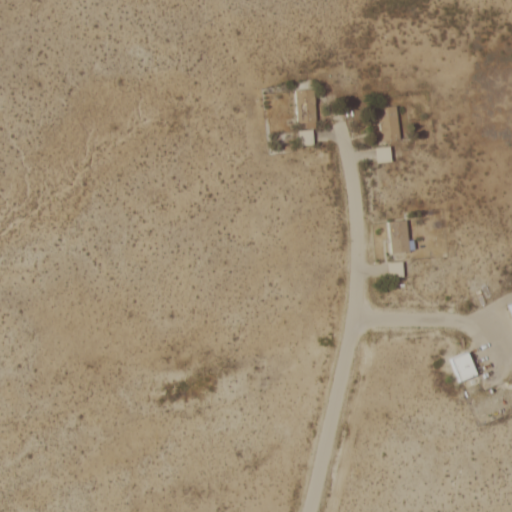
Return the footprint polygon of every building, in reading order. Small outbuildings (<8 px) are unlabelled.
[(289,91),(307,90),(308,122),(290,123),(289,91)] [(389,107),(368,109),(372,141),(393,139),(389,107)] [(305,129),(290,129),(290,145),(305,144),(305,129)] [(367,148),(382,146),(384,161),(369,162),(367,148)] [(398,219),(379,221),(383,253),(401,251),(398,219)] [(380,261),(395,260),(396,275),(381,277),(380,261)] [(511,299),(500,304),(511,335),(511,299)] [(458,351),(443,357),(453,381),(468,374),(458,351)]
